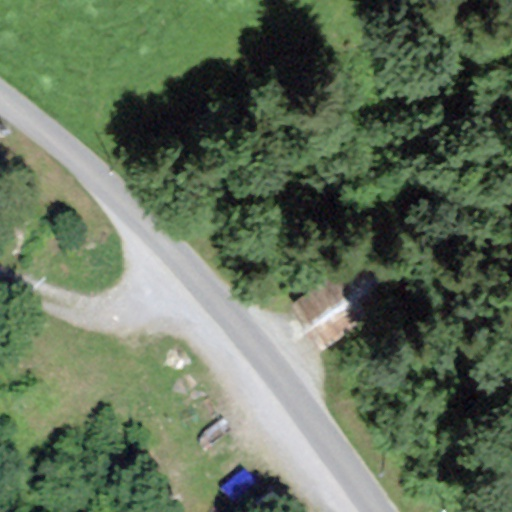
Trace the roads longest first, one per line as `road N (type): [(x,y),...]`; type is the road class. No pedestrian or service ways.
road 1 (unclassified): [(383,511),(192,272),(0,97)]
road 2 (track): [(192,272),(138,307),(98,313),(0,277)]
